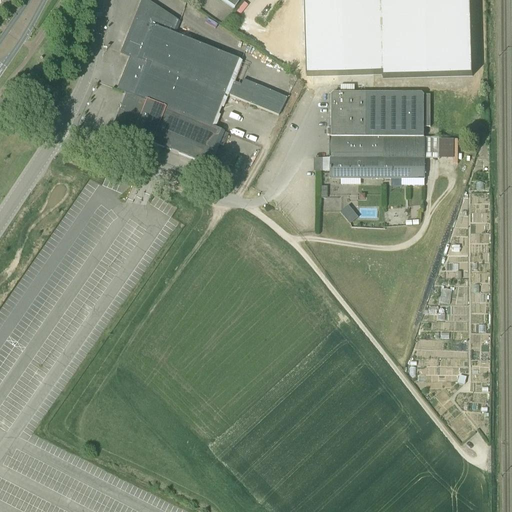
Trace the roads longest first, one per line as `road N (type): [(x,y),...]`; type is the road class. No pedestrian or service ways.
road 1 (track): [(243,206),(291,241),(466,459),(484,456),(476,437)]
road 2 (track): [(431,161),(425,222),(409,241),(291,241)]
road 3 (unclassified): [(243,206),(58,131)]
road 4 (unclassified): [(58,131),(82,91),(97,1)]
